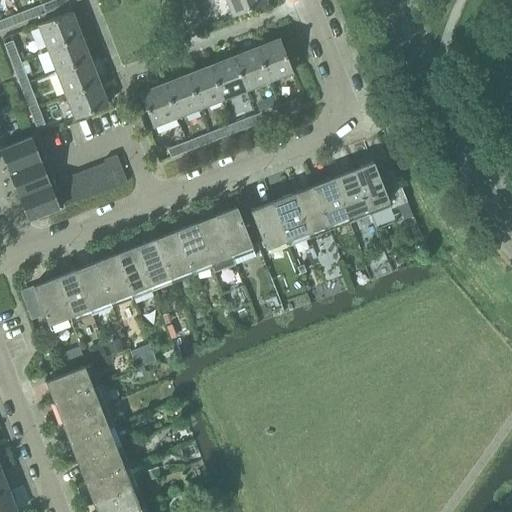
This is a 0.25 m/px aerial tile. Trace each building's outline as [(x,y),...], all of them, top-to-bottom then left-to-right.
[(57,0),(53,0),(41,5),(45,13),(60,7),(57,0)] [(264,0),(226,0),(233,17),(266,4),(264,0)] [(195,4),(186,8),(193,26),(202,22),(195,4)] [(41,5),(26,10),(29,19),(45,13),(41,5)] [(47,50),(80,37),(71,13),(37,26),(47,50)] [(10,17),(0,20),(0,30),(14,25),(10,17)] [(56,73),(89,60),(80,37),(47,50),(56,73)] [(256,49),(269,82),(293,72),(280,39),(256,49)] [(13,41),(4,44),(12,64),(20,61),(13,41)] [(246,91),(269,82),(256,49),(233,58),(246,91)] [(222,100),(246,91),(233,58),(209,67),(222,100)] [(65,96),(98,83),(89,60),(56,73),(65,96)] [(20,61),(12,64),(17,79),(26,76),(20,61)] [(199,109),(222,100),(209,67),(186,76),(199,109)] [(164,85),(177,118),(199,109),(186,76),(164,85)] [(98,83),(65,96),(74,120),(108,107),(98,83)] [(153,127),(177,118),(164,85),(140,94),(153,127)] [(32,91),(24,95),(29,110),(38,107),(32,91)] [(297,99),(278,106),(281,115),(300,107),(297,99)] [(278,106),(263,112),(267,121),(281,115),(278,106)] [(38,107),(29,110),(36,128),(45,124),(38,107)] [(246,118),(232,124),(235,133),(250,127),(246,118)] [(232,124),(218,129),(221,138),(235,133),(232,124)] [(201,136),(186,142),(189,151),(204,145),(201,136)] [(13,172),(40,161),(30,138),(4,148),(13,172)] [(186,142),(167,149),(171,157),(171,158),(189,151),(186,142)] [(111,180),(123,175),(115,155),(102,161),(104,164),(105,164),(111,180)] [(13,172),(23,196),(49,186),(40,161),(13,172)] [(373,163),(352,171),(367,210),(387,202),(390,210),(391,209),(407,203),(395,172),(379,178),(373,163)] [(114,188),(111,180),(105,164),(104,164),(94,168),(103,192),(114,188)] [(91,197),(103,192),(94,168),(82,173),(91,197)] [(352,171),(332,179),(347,218),(349,223),(369,215),(367,210),(352,171)] [(71,177),(80,201),(91,197),(82,173),(71,177)] [(111,180),(114,188),(126,183),(123,175),(111,180)] [(60,182),(69,206),(80,201),(71,177),(60,182)] [(332,179),(311,187),(326,226),(347,218),(332,179)] [(58,210),(69,206),(60,182),(49,186),(58,210)] [(32,220),(58,210),(49,186),(23,196),(32,220)] [(311,187),(292,195),(307,234),(326,226),(311,187)] [(292,195),(271,203),(286,242),(307,234),(292,195)] [(271,203),(251,211),(253,217),(266,250),(286,242),(271,203)] [(237,208),(216,216),(231,255),(235,265),(256,256),(252,247),(237,208)] [(216,216),(195,224),(211,263),(214,273),(235,265),(231,255),(216,216)] [(195,224),(175,232),(191,271),(211,263),(195,224)] [(175,232),(155,240),(170,279),(191,271),(175,232)] [(155,240),(135,248),(150,287),(170,279),(155,240)] [(135,248),(115,256),(130,294),(134,304),(154,296),(150,287),(135,248)] [(115,256),(94,264),(110,302),(130,294),(115,256)] [(94,264),(74,272),(89,310),(110,302),(94,264)] [(74,272),(54,279),(69,318),(89,310),(74,272)] [(54,279),(33,288),(48,326),(69,318),(54,279)] [(124,350),(120,338),(108,343),(112,354),(124,350)] [(84,367),(46,382),(54,403),(93,388),(84,367)] [(93,388),(54,403),(62,423),(101,408),(110,405),(102,384),(93,388)] [(101,408),(62,423),(70,443),(108,428),(101,408)] [(108,428),(70,443),(78,464),(116,449),(108,428)] [(116,449),(78,464),(86,484),(124,469),(116,449)] [(0,494),(9,491),(0,468),(0,494)] [(124,469),(86,484),(94,504),(132,489),(124,469)] [(132,489),(94,504),(96,511),(132,511),(140,509),(132,489)] [(17,511),(9,491),(0,494),(0,511),(17,511)]
